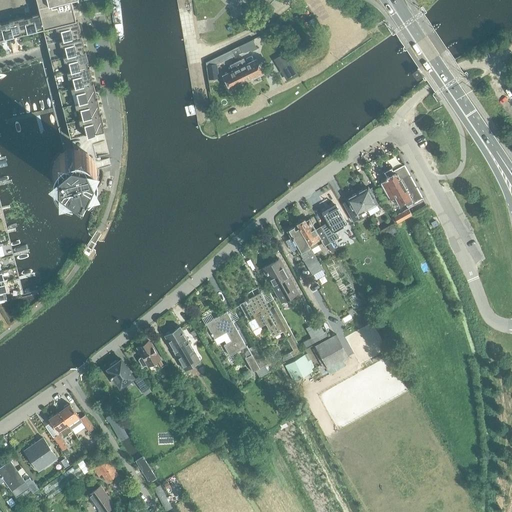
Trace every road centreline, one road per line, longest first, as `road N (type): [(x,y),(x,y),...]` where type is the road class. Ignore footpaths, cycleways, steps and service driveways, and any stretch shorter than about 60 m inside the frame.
road 1 (residential): [(0,426),(392,126)]
road 2 (secondary): [(511,250),(339,0)]
road 3 (secondary): [(388,0),(511,183)]
road 4 (residential): [(96,0),(115,178)]
road 5 (unclassified): [(392,126),(473,279)]
road 6 (secondary): [(511,135),(416,0)]
road 7 (residential): [(227,117),(336,54)]
road 8 (unclassified): [(392,126),(429,86),(491,57)]
